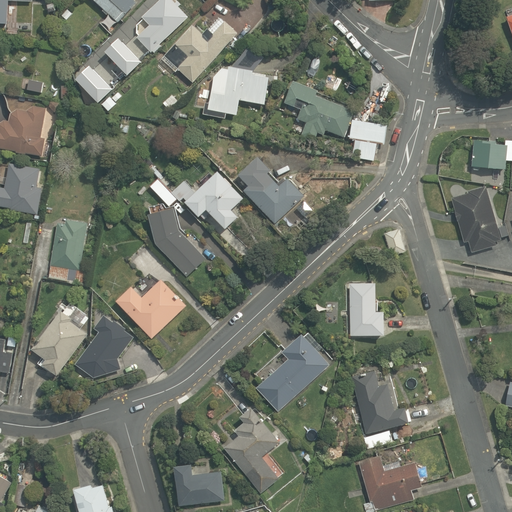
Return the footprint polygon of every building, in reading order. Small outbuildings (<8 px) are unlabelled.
[(0,0),(0,22),(7,23),(9,0),(17,0),(31,1),(31,0),(0,0)] [(96,0),(119,21),(137,1),(136,0),(96,0)] [(180,5),(184,0),(157,0),(130,29),(153,50),(188,13),(183,8),(180,5)] [(175,45),(189,58),(180,69),(194,81),(241,31),(227,18),(211,35),(197,22),(175,45)] [(12,42),(8,62),(31,67),(35,47),(12,42)] [(214,85),(224,87),(226,87),(225,92),(223,91),(213,90),(210,110),(220,111),(220,113),(238,116),(240,101),(267,105),(272,71),(227,64),(227,70),(217,68),(214,85)] [(44,83),(31,80),(29,89),(42,92),(44,83)] [(302,108),(297,119),(343,137),(356,105),(294,80),(285,102),(302,108)] [(0,147),(40,156),(45,137),(41,137),(48,105),(20,98),(18,108),(12,107),(10,118),(0,115),(0,147)] [(511,139),(506,139),(505,144),(472,142),(470,165),(473,166),(472,181),(505,184),(507,160),(511,160),(511,139)] [(282,180),(268,166),(273,162),(264,152),(241,174),(250,183),(243,191),(275,225),(305,196),(286,176),(282,180)] [(185,199),(199,216),(207,209),(223,231),(240,217),(232,207),(242,199),(220,171),(185,199)] [(157,179),(150,186),(169,207),(177,199),(157,179)] [(473,257),(500,249),(496,237),(511,232),(508,222),(498,225),(487,188),(449,199),(464,247),(469,245),(473,257)] [(180,210),(150,215),(155,243),(189,275),(206,257),(184,236),(180,210)] [(96,223),(58,216),(46,276),(84,284),(96,223)] [(189,304),(164,278),(160,281),(152,273),(136,289),(131,285),(116,299),(153,338),(189,304)] [(386,333),(385,311),(379,311),(378,280),(349,281),(350,334),(386,333)] [(61,308),(33,349),(43,356),(38,363),(44,368),(46,366),(59,375),(88,334),(71,322),(74,318),(61,308)] [(106,314),(94,332),(97,334),(75,365),(96,380),(118,372),(124,364),(117,359),(135,334),(106,314)] [(305,331),(284,350),(290,357),(256,387),(277,412),(333,362),(305,331)] [(0,375),(0,371),(10,372),(12,353),(8,352),(9,345),(0,343),(0,375)] [(394,441),(391,429),(410,425),(406,406),(396,408),(391,381),(383,383),(381,369),(352,375),(365,434),(367,434),(370,446),(394,441)] [(236,429),(240,435),(224,447),(260,493),(280,478),(264,456),(280,443),(261,418),(264,417),(254,405),(241,415),(246,421),(236,429)] [(359,460),(372,500),(364,503),(366,511),(367,511),(375,509),(416,496),(415,491),(426,487),(415,456),(386,466),(382,453),(359,460)] [(0,466),(0,503),(13,481),(6,477),(9,472),(0,466)] [(176,472),(179,505),(225,500),(221,467),(176,472)] [(30,479),(21,478),(18,505),(27,506),(30,479)] [(120,511),(118,503),(111,505),(105,481),(70,489),(73,503),(81,501),(83,511),(120,511)] [(57,511),(32,499),(25,511),(24,511),(20,510),(18,511),(57,511)]
